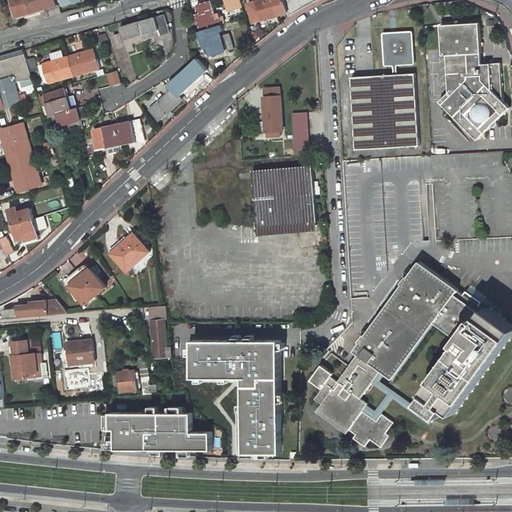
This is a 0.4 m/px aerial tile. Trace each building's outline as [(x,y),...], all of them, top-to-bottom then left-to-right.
[(45,8),(42,0),(12,0),(19,20),(46,11),(45,8)] [(42,0),(45,8),(58,5),(56,0),(42,0)] [(196,14),(201,31),(221,24),(219,19),(216,19),(211,0),(197,4),(200,13),(196,14)] [(223,0),(226,11),(241,6),(239,0),(223,0)] [(262,20),(273,16),(271,6),(267,7),(265,0),(259,0),(255,1),(262,20)] [(274,5),(277,15),(287,12),(283,0),(268,0),(271,6),(274,5)] [(283,0),(287,12),(288,16),(310,4),(318,0),(283,0)] [(164,15),(138,23),(143,40),(152,37),(152,34),(159,32),(159,35),(169,32),(164,15)] [(138,23),(120,28),(121,33),(113,35),(117,47),(124,45),(126,53),(135,50),(132,43),(143,40),(138,23)] [(205,57),(234,50),(229,34),(221,37),(220,32),(223,31),(221,24),(201,31),(206,48),(202,49),(205,57)] [(484,65),(482,24),(443,27),(444,55),(449,55),(453,55),(456,88),(452,92),(442,101),(479,140),(492,128),(494,128),(495,128),(498,127),(499,125),(499,123),(499,122),(511,108),(505,101),(503,64),(484,65)] [(359,150),(423,146),(418,74),(401,75),(401,67),(417,65),(414,33),(384,35),(385,68),(396,68),(396,76),(355,79),(359,150)] [(102,49),(110,47),(106,34),(98,36),(102,49)] [(92,49),(68,56),(74,75),(99,68),(97,58),(95,59),(92,49)] [(0,67),(3,80),(16,77),(18,82),(22,81),(32,78),(30,73),(26,59),(23,50),(4,56),(6,63),(0,64),(0,67)] [(48,82),(74,75),(68,56),(62,58),(63,61),(54,63),(54,60),(42,64),(48,82)] [(38,71),(34,57),(26,59),(30,73),(38,71)] [(178,96),(208,69),(197,58),(197,59),(195,57),(189,63),(191,65),(168,85),(172,89),(178,96)] [(0,81),(0,86),(6,107),(22,103),(16,82),(18,82),(16,77),(3,80),(0,67),(0,76),(1,81),(0,81)] [(119,71),(109,74),(112,86),(123,83),(119,71)] [(69,104),(64,89),(45,95),(50,115),(57,113),(71,109),(69,104)] [(172,89),(150,109),(159,120),(182,99),(178,96),(172,89)] [(287,138),(284,101),(269,102),(271,139),(287,138)] [(78,108),(77,107),(71,109),(57,113),(63,134),(83,128),(80,117),(78,108)] [(315,157),(311,114),(298,115),(300,158),(315,157)] [(117,124),(121,143),(136,139),(136,143),(144,141),(140,119),(117,124)] [(106,146),(121,143),(117,124),(94,130),(99,151),(107,150),(106,146)] [(28,136),(16,139),(15,135),(13,126),(0,129),(9,161),(33,154),(28,136)] [(33,154),(9,161),(19,193),(31,189),(29,181),(27,177),(39,173),(33,154)] [(321,223),(317,166),(257,170),(257,179),(243,181),(243,171),(206,174),(209,215),(246,212),(246,196),(258,195),(260,227),(321,223)] [(29,181),(40,178),(39,173),(27,177),(29,181)] [(8,210),(13,225),(34,219),(31,209),(19,213),(17,208),(8,210)] [(40,237),(34,219),(13,225),(18,240),(25,238),(26,241),(40,237)] [(129,270),(151,253),(137,234),(114,251),(129,270)] [(17,254),(11,241),(4,246),(10,258),(17,254)] [(380,422),(365,411),(370,405),(363,400),(375,385),(385,371),(395,378),(436,323),(464,345),(424,400),(439,411),(444,415),(451,406),(456,410),(511,334),(511,329),(488,312),(460,291),(421,262),(356,349),(360,352),(339,380),(334,377),(335,376),(322,366),(312,379),(318,384),(316,387),(322,391),(316,399),(323,404),(318,412),(348,434),(351,431),(358,436),(355,440),(367,448),(372,441),(382,448),(389,438),(385,435),(394,423),(384,416),(380,422)] [(107,286),(93,267),(72,284),(86,302),(107,286)] [(69,313),(59,300),(31,302),(31,307),(19,308),(20,316),(69,313)] [(156,326),(167,324),(171,324),(170,314),(153,317),(156,326)] [(169,339),(167,324),(156,326),(160,350),(175,348),(173,338),(169,339)] [(289,343),(202,342),(201,379),(254,380),(253,455),(287,455),(289,343)] [(14,346),(18,383),(31,382),(31,378),(41,378),(40,369),(47,369),(46,357),(33,358),(32,345),(14,346)] [(71,349),(73,371),(82,370),(82,367),(97,366),(96,348),(71,349)] [(152,367),(143,368),(147,399),(156,398),(152,367)] [(141,393),(139,376),(120,377),(120,382),(117,382),(117,391),(122,391),(122,395),(141,393)] [(202,414),(113,413),(113,430),(124,430),(124,440),(108,440),(108,450),(221,452),(222,432),(202,432),(202,414)]
